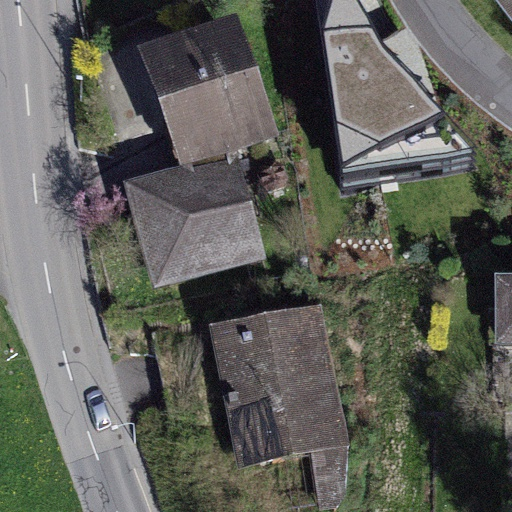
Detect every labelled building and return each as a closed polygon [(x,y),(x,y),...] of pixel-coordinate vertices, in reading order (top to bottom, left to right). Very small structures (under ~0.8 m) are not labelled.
[(231,51),(144,83),(181,186),(269,155),(231,51)] [(464,202),(419,108),(337,147),(382,242),(464,202)] [(259,277),(233,176),(133,202),(159,303),(259,277)] [(511,285),(500,285),(500,340),(511,340),(511,285)] [(343,443),(318,318),(224,336),(248,461),(343,443)]
